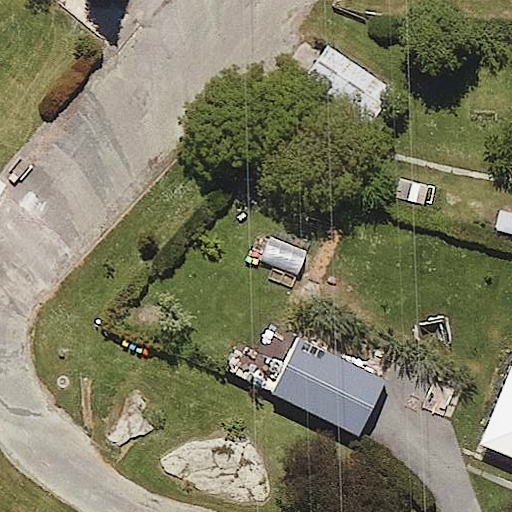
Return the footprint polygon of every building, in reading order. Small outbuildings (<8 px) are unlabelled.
[(103,0),(52,0),(51,2),(99,46),(124,18),(103,0)] [(511,0),(461,0),(462,12),(511,10),(511,0)] [(305,92),(381,136),(388,123),(376,116),(393,87),(329,50),(305,92)] [(312,324),(276,392),(358,435),(394,366),(312,324)] [(511,356),(511,357),(481,441),(511,452),(511,356)]
